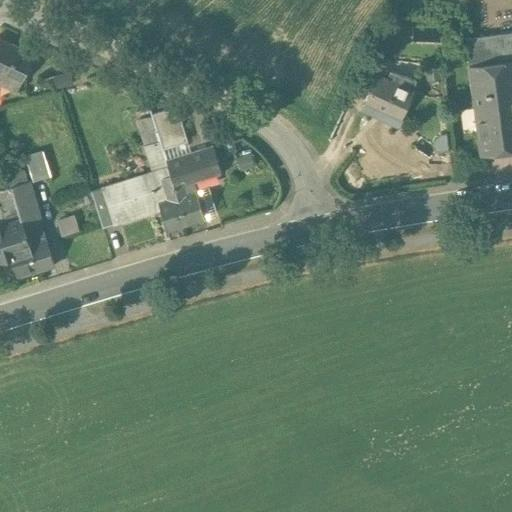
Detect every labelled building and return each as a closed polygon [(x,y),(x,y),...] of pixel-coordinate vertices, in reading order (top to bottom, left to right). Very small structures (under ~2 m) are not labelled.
[(511,32),(465,38),(469,66),(511,60),(511,32)] [(34,53),(0,37),(0,76),(18,85),(34,53)] [(384,59),(367,57),(356,81),(371,88),(377,74),(384,59)] [(511,60),(469,66),(472,91),(511,86),(511,60)] [(439,65),(424,63),(426,78),(441,77),(439,65)] [(416,80),(394,73),(391,81),(377,74),(371,88),(364,103),(387,113),(384,119),(397,125),(398,122),(399,123),(413,91),(411,90),(416,80)] [(511,86),(472,91),(480,155),(511,150),(511,86)] [(152,113),(162,148),(187,140),(180,116),(165,109),(152,113)] [(143,143),(159,139),(152,116),(137,120),(143,143)] [(151,171),(167,165),(159,139),(143,143),(151,171)] [(162,148),(166,159),(191,152),(187,140),(162,148)] [(191,152),(166,159),(174,187),(185,224),(204,218),(193,181),(221,173),(212,145),(191,152)] [(42,151),(25,156),(33,181),(50,176),(42,151)] [(165,230),(185,224),(174,187),(167,165),(151,171),(102,187),(113,223),(159,209),(165,230)] [(24,169),(6,174),(10,187),(28,181),(24,169)] [(54,265),(28,181),(10,187),(13,197),(19,217),(20,221),(36,271),(54,265)] [(113,223),(102,187),(91,190),(102,226),(113,223)] [(13,197),(2,200),(8,220),(19,217),(13,197)] [(77,213),(59,219),(64,234),(82,228),(77,213)] [(0,226),(0,259),(10,256),(17,277),(36,271),(20,221),(0,226)]
